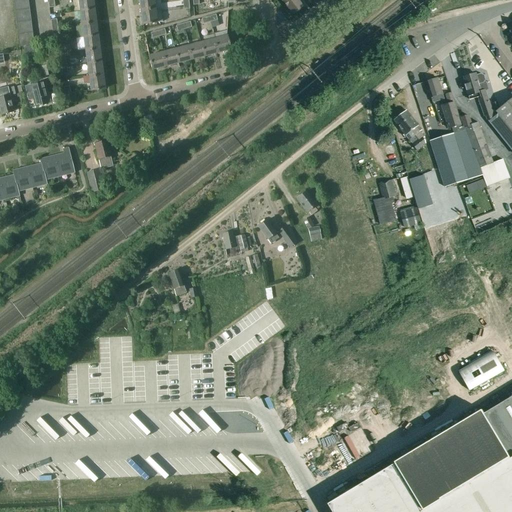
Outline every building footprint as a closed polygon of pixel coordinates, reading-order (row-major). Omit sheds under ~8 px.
[(78,0),(80,11),(94,9),(92,0),(78,0)] [(153,0),(139,0),(140,10),(149,9),(149,11),(155,11),(153,0)] [(283,0),(294,14),(303,7),(297,0),(283,0)] [(29,10),(28,4),(14,6),(15,12),(29,10)] [(80,11),(82,23),(87,23),(87,25),(96,24),(94,9),(80,11)] [(157,23),(155,11),(149,11),(149,9),(140,10),(142,25),(149,24),(151,24),(157,23)] [(30,16),(29,10),(15,12),(16,18),(30,16)] [(16,18),(17,24),(31,22),(30,16),(16,18)] [(32,28),(31,22),(17,24),(17,30),(32,28)] [(98,36),(96,24),(87,25),(87,23),(82,23),(83,38),(98,36)] [(32,34),(32,28),(17,30),(18,36),(32,34)] [(83,38),(85,49),(90,49),(91,51),(100,50),(98,36),(83,38)] [(227,36),(215,39),(217,45),(214,46),(216,54),(230,50),(229,44),(229,42),(228,42),(227,36)] [(215,39),(201,43),(204,57),(216,54),(214,46),(217,45),(215,39)] [(201,43),(189,46),(191,51),(188,52),(190,60),(204,57),(201,43)] [(189,46),(175,50),(178,63),(190,60),(188,52),(191,51),(189,46)] [(85,49),(87,64),(101,62),(100,50),(91,51),(90,49),(85,49)] [(175,50),(163,52),(165,58),(162,58),(164,67),(178,63),(175,50)] [(152,70),(164,67),(162,58),(165,58),(163,52),(149,56),(150,62),(150,64),(151,64),(152,70)] [(87,64),(88,76),(94,75),(94,78),(103,77),(101,62),(87,64)] [(49,65),(42,66),(44,76),(52,74),(49,65)] [(481,91),(479,85),(483,84),(485,81),(484,76),(480,75),(476,76),(476,74),(463,78),(465,84),(464,84),(468,97),(469,99),(477,95),(485,116),(487,116),(489,119),(494,117),(484,90),(481,91)] [(94,75),(88,76),(90,91),(96,90),(96,91),(98,90),(105,89),(103,77),(94,78),(94,75)] [(438,79),(427,82),(431,98),(432,98),(433,103),(444,99),(443,95),(443,94),(438,79)] [(44,83),(32,86),(33,90),(33,91),(27,93),(29,101),(35,99),(37,106),(47,104),(45,96),(47,96),(44,83)] [(3,97),(0,97),(0,111),(1,114),(13,112),(9,96),(8,92),(2,93),(3,97)] [(459,120),(454,103),(451,94),(445,95),(448,105),(443,107),(449,129),(452,128),(454,134),(453,134),(431,141),(437,163),(445,187),(464,182),(468,180),(481,176),(460,119),(459,120)] [(511,98),(495,112),(498,115),(489,122),(511,150),(511,98)] [(404,112),(400,115),(423,145),(427,143),(422,138),(424,137),(420,131),(421,130),(418,126),(418,125),(407,112),(406,113),(404,112)] [(417,150),(423,145),(400,115),(396,118),(396,120),(395,121),(405,135),(406,135),(413,145),(417,150)] [(493,164),(493,163),(478,123),(471,126),(468,116),(460,119),(481,176),(483,176),(484,179),(487,187),(510,179),(503,160),(493,164)] [(97,144),(95,144),(100,164),(102,170),(112,168),(109,157),(111,156),(107,141),(106,142),(105,140),(96,142),(97,144)] [(64,153),(55,155),(60,174),(65,172),(66,175),(74,173),(68,148),(63,149),(64,153)] [(45,177),(46,177),(51,176),(51,179),(60,176),(60,174),(55,155),(40,159),(41,163),(45,177)] [(141,168),(142,167),(146,163),(140,156),(135,160),(141,168)] [(41,163),(27,167),(32,185),(38,184),(38,187),(47,184),(46,177),(45,177),(41,163)] [(33,188),(32,185),(27,167),(13,171),(13,173),(14,175),(18,189),(24,188),(24,190),(33,188)] [(86,173),(91,194),(104,191),(99,170),(86,173)] [(14,175),(0,178),(0,179),(4,197),(5,197),(10,196),(11,198),(20,196),(18,189),(14,175)] [(419,209),(433,205),(424,176),(410,180),(419,209)] [(487,187),(484,179),(466,186),(469,194),(487,187)] [(391,197),(396,196),(392,180),(380,184),(384,198),(375,201),(381,224),(395,220),(390,202),(393,202),(391,197)] [(317,211),(316,210),(319,207),(306,191),(297,198),(307,211),(308,211),(311,215),(317,211)] [(417,208),(401,212),(405,228),(411,227),(412,230),(421,227),(417,208)] [(309,217),(303,220),(308,229),(314,225),(309,217)] [(266,220),(258,226),(267,239),(268,239),(271,244),(278,238),(276,233),(266,220)] [(277,232),(289,248),(297,242),(285,226),(277,232)] [(319,227),(309,228),(310,235),(311,242),(322,240),(320,233),(319,227)] [(232,231),(222,234),(226,249),(240,246),(240,249),(247,247),(247,246),(251,245),(249,237),(245,238),(245,234),(237,236),(238,237),(235,237),(234,238),(232,231)] [(245,258),(248,270),(250,275),(255,273),(254,268),(251,257),(245,258)] [(179,270),(169,274),(176,293),(175,293),(176,296),(186,293),(185,289),(187,289),(186,284),(184,284),(179,270)] [(470,391),(505,371),(494,352),(459,371),(470,391)] [(511,511),(511,396),(484,414),(482,410),(395,462),(423,510),(441,499),(440,498),(511,455),(511,511)] [(393,464),(328,503),(333,511),(511,511),(511,457),(422,511),(393,464)]
